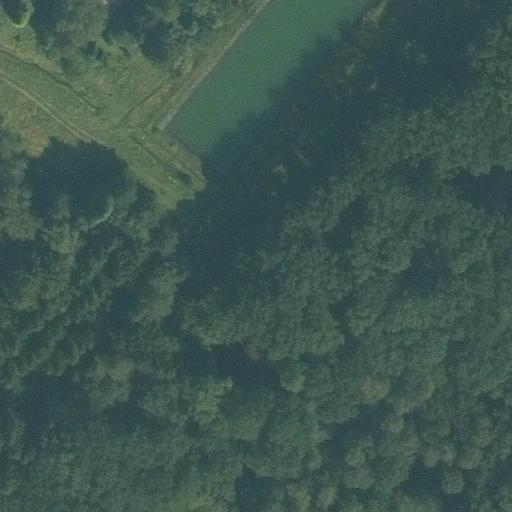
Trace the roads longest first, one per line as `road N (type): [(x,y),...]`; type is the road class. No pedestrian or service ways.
road 1 (track): [(0,76),(160,184),(211,232)]
road 2 (track): [(95,142),(130,90),(124,58),(74,10)]
